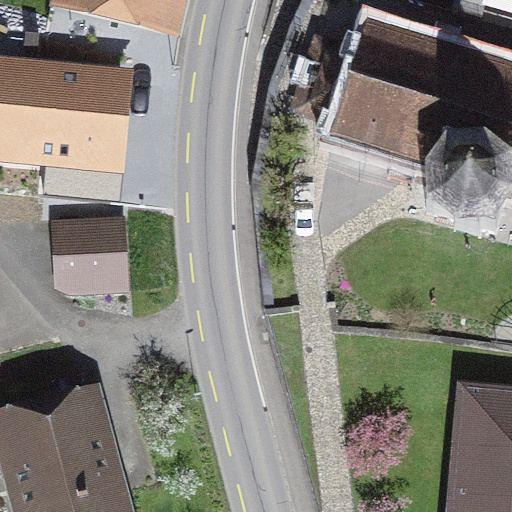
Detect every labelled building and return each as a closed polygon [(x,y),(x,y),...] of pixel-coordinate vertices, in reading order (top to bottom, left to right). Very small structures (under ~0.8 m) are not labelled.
[(84,0),(163,19),(167,0),(84,0)] [(357,59),(321,48),(301,108),(337,120),(332,139),(446,175),(437,207),(488,222),(500,180),(511,182),(511,70),(368,27),(357,59)] [(0,54),(0,160),(128,166),(133,60),(0,54)] [(47,188),(112,191),(113,168),(48,166),(47,188)] [(121,286),(118,226),(58,229),(61,289),(121,286)] [(511,511),(511,400),(468,397),(457,511),(511,511)] [(27,511),(116,511),(88,405),(4,427),(27,511)]
